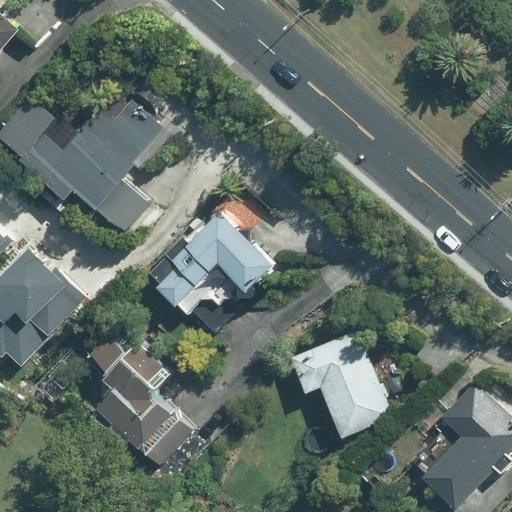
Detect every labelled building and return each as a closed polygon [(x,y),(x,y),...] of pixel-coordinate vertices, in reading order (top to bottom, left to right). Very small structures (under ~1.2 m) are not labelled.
[(0,57),(27,24),(0,3),(0,57)] [(39,90),(7,129),(80,189),(85,182),(136,224),(156,200),(129,178),(173,124),(139,96),(122,117),(111,107),(100,120),(96,116),(71,145),(50,128),(65,111),(39,90)] [(284,260),(225,207),(182,255),(188,260),(170,280),(191,299),(215,273),(246,271),(261,285),(284,260)] [(0,260),(25,233),(0,210),(0,260)] [(41,242),(0,285),(0,336),(14,350),(20,344),(36,358),(96,293),(41,242)] [(399,413),(365,326),(305,349),(319,385),(334,379),(354,430),(399,413)] [(127,383),(110,401),(172,458),(203,424),(163,388),(170,381),(164,375),(176,361),(149,336),(141,345),(122,328),(103,348),(122,366),(115,373),(127,383)] [(437,470),(469,500),(511,453),(511,406),(482,378),(452,410),(474,430),(437,470)]
